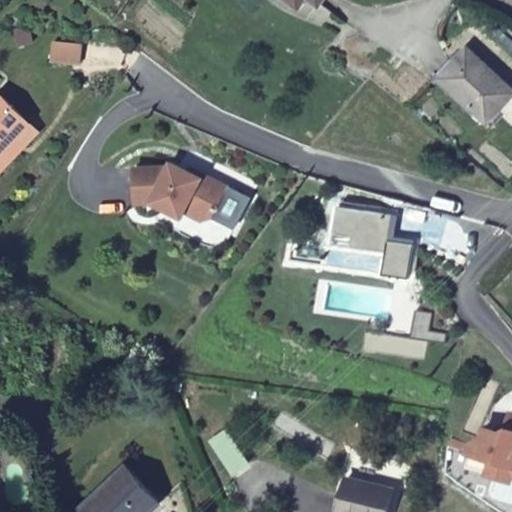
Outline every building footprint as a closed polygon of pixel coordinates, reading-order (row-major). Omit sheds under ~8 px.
[(81,63),(84,40),(56,37),(54,60),(81,63)] [(511,91),(463,50),(436,83),(489,127),(511,99),(511,91)] [(13,91),(0,104),(0,141),(1,143),(11,152),(43,118),(13,91)] [(52,127),(43,118),(11,152),(1,143),(0,144),(0,158),(12,170),(52,127)] [(232,229),(247,201),(201,176),(199,180),(170,164),(165,173),(156,169),(133,170),(135,203),(151,203),(180,218),(183,212),(201,222),(208,219),(211,219),(232,229)] [(409,208),(352,200),(345,260),(426,271),(431,237),(405,234),(409,208)] [(321,327),(319,345),(347,349),(349,330),(321,327)] [(511,424),(497,420),(495,429),(485,434),(482,444),(511,454),(511,424)] [(511,454),(482,444),(477,459),(511,469),(511,454)] [(156,511),(168,501),(135,464),(87,505),(92,511),(156,511)] [(396,511),(402,484),(355,473),(348,509),(359,511),(396,511)]
